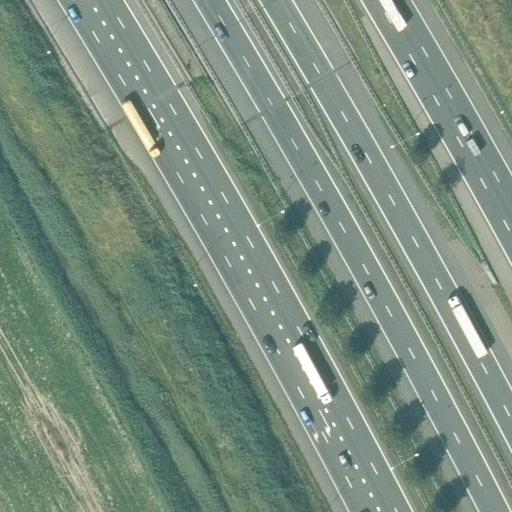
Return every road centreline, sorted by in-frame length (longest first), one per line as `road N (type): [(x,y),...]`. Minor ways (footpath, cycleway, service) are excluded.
road 1 (motorway): [(88,0),(380,511)]
road 2 (motorway): [(205,0),(490,511)]
road 3 (motorway): [(511,418),(275,0)]
road 4 (motorway): [(511,213),(386,0)]
